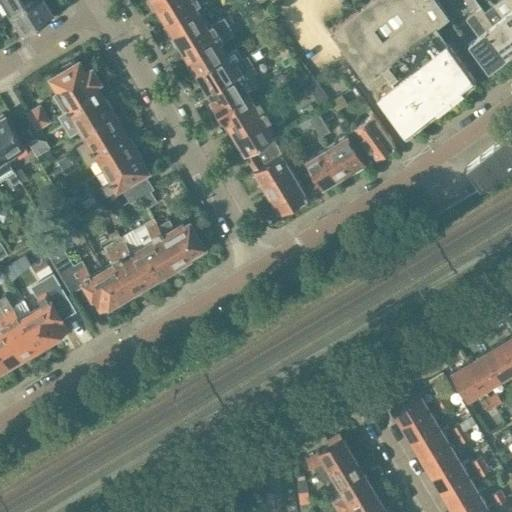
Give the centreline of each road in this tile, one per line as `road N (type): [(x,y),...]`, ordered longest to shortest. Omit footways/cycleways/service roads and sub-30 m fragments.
road 1 (residential): [(263,269),(102,5)]
road 2 (residential): [(0,422),(263,269)]
road 3 (residential): [(511,105),(263,269)]
road 4 (residential): [(143,511),(353,386)]
road 5 (residential): [(353,386),(511,291)]
road 6 (residential): [(430,511),(353,386)]
road 7 (residential): [(0,69),(102,5)]
